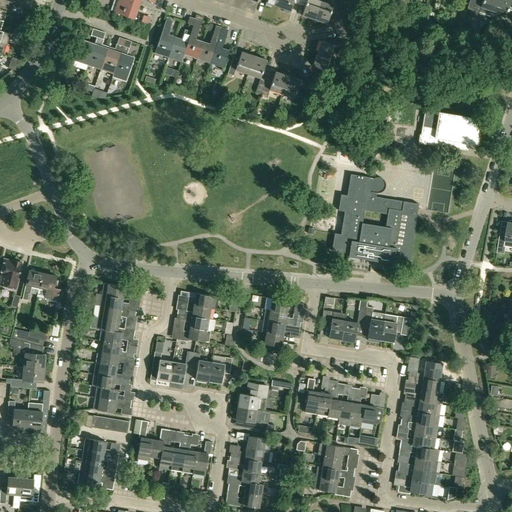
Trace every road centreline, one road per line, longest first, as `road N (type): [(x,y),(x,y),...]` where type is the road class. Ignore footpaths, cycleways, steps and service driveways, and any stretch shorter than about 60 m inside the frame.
road 1 (residential): [(494,500),(444,506),(384,496),(394,363),(307,349),(316,284)]
road 2 (residential): [(492,487),(455,295)]
road 3 (residential): [(54,446),(79,280),(91,259)]
road 4 (residential): [(190,400),(146,393),(139,382),(145,336),(165,322),(173,272)]
road 5 (residential): [(49,491),(195,511)]
road 6 (residential): [(316,284),(173,272)]
road 7 (residential): [(455,295),(316,284)]
